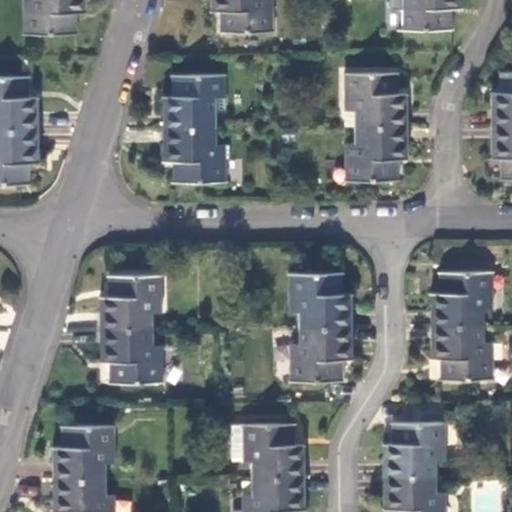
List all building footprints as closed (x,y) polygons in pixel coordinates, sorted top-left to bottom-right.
[(85,0),(23,0),(24,34),(77,34),(77,32),(72,31),(72,12),(86,12),(85,0)] [(212,0),(212,10),(226,11),(225,30),(222,30),(222,32),(274,32),(274,0),(212,0)] [(462,0),(388,0),(389,33),(454,32),(454,29),(450,29),(449,9),(462,9),(462,0)] [(493,93),(493,126),(511,125),(511,70),(502,71),(502,73),(507,73),(507,93),(493,93)] [(345,128),(355,128),(408,128),(408,96),(395,96),(395,77),(399,77),(399,74),(345,74),(345,112),(345,128)] [(166,96),(166,129),(219,129),(219,114),(227,114),(227,75),(175,75),(175,77),(179,77),(179,97),(166,96)] [(0,129),(38,129),(37,98),(24,98),(24,79),(28,79),(28,76),(0,76),(0,129)] [(511,125),(493,126),(494,157),(507,157),(507,176),(504,176),(504,178),(511,178),(511,125)] [(408,128),(355,128),(355,144),(346,143),(346,182),(398,183),(399,180),(395,180),(395,161),(408,161),(408,128)] [(38,129),(0,129),(0,184),(29,185),(29,182),(25,182),(25,163),(39,163),(38,129)] [(219,129),(166,129),(165,162),(180,162),(180,180),(177,180),(177,183),(227,183),(227,145),(219,145),(219,129)] [(433,293),(434,326),(486,325),(486,309),(495,309),(495,271),(441,271),(441,274),(446,274),(445,293),(433,293)] [(300,312),(300,327),(352,326),(352,295),(340,294),(339,275),(344,275),(344,273),(289,273),(290,311),(300,312)] [(101,296),(101,330),(154,329),(155,313),(164,313),(164,275),(111,275),(111,277),(115,277),(115,296),(101,296)] [(486,325),(434,326),(434,357),(447,358),(447,377),(442,377),(442,380),(495,379),(496,341),(486,341),(486,325)] [(352,326),(300,327),(300,343),(291,343),(291,381),(344,381),(344,379),(340,379),(340,359),(352,359),(352,326)] [(154,329),(101,330),(101,361),(116,361),(115,380),(112,380),(112,383),(165,383),(164,345),(154,344),(154,329)] [(385,443),(385,476),(438,475),(438,459),(447,459),(447,421),(394,421),(393,423),(398,424),(398,443),(385,443)] [(252,462),(252,478),(305,478),(304,446),(291,446),(291,426),(296,426),(296,423),(242,424),(243,462),(252,462)] [(53,447),(53,480),(107,480),(107,463),(116,463),(115,425),(63,425),(63,428),(67,428),(67,447),(53,447)] [(438,475),(385,476),(386,509),(398,508),(398,511),(448,511),(448,491),(438,490),(438,475)] [(305,478),(252,478),(253,494),(243,494),(242,511),(292,511),(292,510),(306,510),(305,478)] [(107,480),(53,480),(53,511),(68,511),(116,511),(116,495),(107,495),(107,480)]
